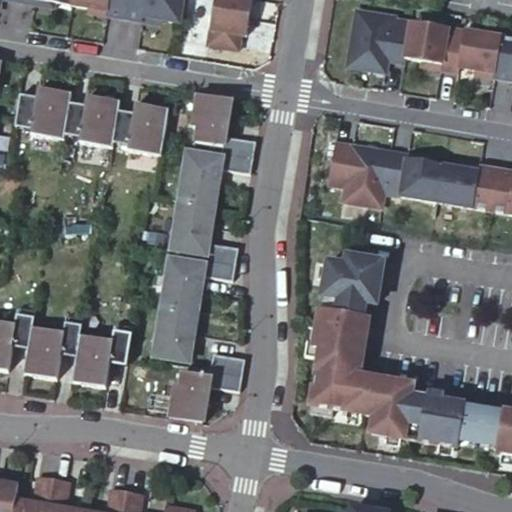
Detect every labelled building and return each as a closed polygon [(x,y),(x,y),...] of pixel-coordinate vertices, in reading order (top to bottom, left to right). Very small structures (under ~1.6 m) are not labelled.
[(72,0),(17,0),(16,8),(34,10),(35,6),(54,8),(71,12),(72,0)] [(128,0),(72,0),(71,12),(88,14),(107,18),(106,22),(124,25),(128,0)] [(184,0),(128,0),(124,25),(143,28),(143,23),(163,27),(180,29),(184,0)] [(210,0),(210,3),(215,4),(206,56),(236,61),(239,45),(245,47),(252,0),(210,0)] [(394,27),(353,20),(344,77),(385,83),(387,73),(404,75),(405,70),(411,32),(394,30),(394,27)] [(464,41),(411,32),(405,70),(441,76),(440,81),(457,85),(458,80),(464,41)] [(511,80),(511,49),(464,41),(458,80),(494,85),(493,90),(510,93),(511,80)] [(72,96),(39,91),(37,101),(21,98),(16,131),(32,133),(31,138),(64,143),(65,138),(71,106),(72,96)] [(232,103),(199,97),(193,129),(199,131),(196,145),(223,150),(222,155),(254,160),(256,144),(226,139),(232,103)] [(121,105),(87,99),(86,109),(71,106),(65,138),(81,141),(80,146),(113,151),(114,146),(119,115),(121,105)] [(162,160),(170,113),(136,107),(135,117),(119,115),(114,146),(129,149),(128,154),(162,160)] [(389,155),(332,146),(326,188),(342,190),(340,204),(380,211),(382,197),(389,155)] [(187,171),(181,204),(215,209),(221,172),(251,176),(254,160),(222,155),(221,161),(195,157),(192,172),(187,171)] [(406,157),(389,155),(382,197),(434,205),(440,168),(405,163),(406,157)] [(476,174),(440,168),(434,205),(488,214),(495,172),(477,169),(476,174)] [(511,175),(495,172),(488,214),(511,218),(511,175)] [(215,209),(181,204),(176,237),(181,238),(179,252),(206,257),(205,263),(236,268),(239,252),(208,248),(215,209)] [(313,376),(307,416),(328,420),(330,413),(370,419),(367,438),(456,452),(458,445),(494,451),(492,458),(511,461),(511,411),(447,400),(443,425),(423,422),(428,398),(415,395),(417,385),(357,375),(363,335),(340,332),(343,313),(366,317),(369,304),(374,305),(380,266),(342,260),(341,270),(323,267),(310,348),(318,349),(314,369),(327,371),(326,378),(313,376)] [(164,311),(197,317),(203,279),(234,284),(236,268),(205,263),(203,269),(177,265),(175,280),(169,278),(164,311)] [(197,317),(164,311),(158,343),(164,344),(162,359),(190,363),(197,317)] [(366,317),(343,313),(340,332),(363,335),(370,336),(373,318),(366,317)] [(0,329),(0,372),(10,374),(14,350),(15,343),(31,346),(32,336),(35,319),(18,316),(15,332),(0,329)] [(64,341),(32,336),(31,346),(30,352),(26,377),(59,383),(63,358),(64,351),(79,354),(81,344),(83,327),(67,324),(64,341)] [(113,349),(81,344),(79,354),(78,360),(74,385),(108,390),(112,366),(113,359),(128,362),(133,335),(116,332),(113,349)] [(15,343),(14,350),(30,352),(31,346),(15,343)] [(63,358),(78,360),(79,354),(64,351),(63,358)] [(214,357),(211,373),(243,378),(246,362),(214,357)] [(113,359),(112,366),(127,369),(128,362),(113,359)] [(241,394),(243,378),(211,373),(210,378),(183,374),(181,390),(175,389),(171,421),(204,426),(210,389),(241,394)] [(428,398),(423,422),(443,425),(447,400),(448,395),(429,393),(428,398)] [(34,505),(17,502),(14,511),(49,511),(54,482),(39,479),(34,505)] [(54,482),(49,511),(74,511),(66,511),(70,485),(54,482)] [(0,511),(14,511),(17,502),(19,487),(0,483),(0,511)] [(108,511),(124,511),(128,494),(112,492),(108,511)] [(124,511),(140,511),(143,497),(128,494),(124,511)]
